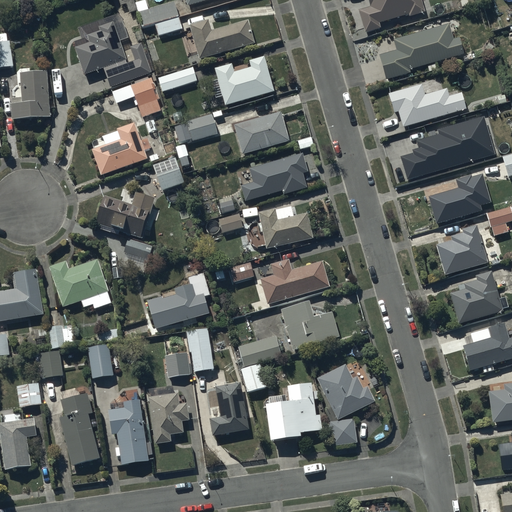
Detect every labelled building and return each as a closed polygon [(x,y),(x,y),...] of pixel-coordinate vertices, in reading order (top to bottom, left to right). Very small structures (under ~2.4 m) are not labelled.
[(137,14),(132,0),(121,0),(118,1),(121,9),(127,7),(130,16),(137,14)] [(184,0),(188,10),(223,0),(184,0)] [(419,0),(366,0),(370,11),(357,14),(364,37),(380,33),(378,26),(408,18),(409,20),(424,16),(419,0)] [(175,5),(137,16),(142,32),(155,28),(159,39),(182,33),(175,5)] [(208,24),(189,29),(198,64),(255,48),(248,25),(211,35),(208,24)] [(114,26),(99,32),(100,35),(87,40),(90,47),(75,52),(84,80),(127,64),(114,26)] [(448,28),(392,44),(395,54),(378,59),(385,85),(410,77),(409,75),(463,59),(458,42),(453,43),(448,28)] [(7,44),(7,37),(0,37),(0,71),(13,70),(10,44),(7,44)] [(231,68),(214,73),(225,110),(274,97),(263,62),(248,66),(250,72),(233,76),(231,68)] [(193,71),(158,81),(163,96),(197,84),(193,71)] [(48,76),(20,77),(21,108),(11,108),(12,124),(50,123),(48,76)] [(151,82),(130,90),(142,121),(161,114),(153,94),(156,93),(151,82)] [(422,88),(388,98),(393,117),(398,116),(403,132),(466,113),(461,96),(449,99),(447,92),(425,98),(422,88)] [(280,117),(234,130),(242,158),(288,145),(280,117)] [(212,118),(186,125),(191,144),(217,137),(212,118)] [(413,158),(400,161),(406,183),(494,159),(483,121),(437,134),(438,139),(417,145),(419,152),(412,154),(413,158)] [(134,127),(117,133),(121,144),(92,154),(101,180),(147,164),(144,155),(151,152),(147,142),(141,144),(134,127)] [(311,140),(297,143),(299,153),(313,149),(311,140)] [(236,150),(224,153),(227,164),(239,160),(236,150)] [(252,187),(241,190),(245,205),(282,195),(283,199),(308,192),(304,178),(309,177),(303,157),(248,173),(252,187)] [(511,179),(511,157),(501,161),(508,181),(511,179)] [(175,163),(153,171),(161,195),(183,187),(175,163)] [(435,229),(481,215),(471,180),(455,184),(457,193),(427,201),(435,229)] [(132,208),(104,200),(96,229),(143,244),(155,203),(135,197),(132,208)] [(232,205),(219,208),(221,217),(234,214),(232,205)] [(494,239),(508,235),(505,226),(511,224),(511,209),(486,217),(490,231),(491,231),(494,239)] [(275,214),(258,217),(265,254),(312,244),(307,218),(277,225),(275,214)] [(239,218),(219,223),(223,237),(242,231),(239,218)] [(444,280),(487,267),(476,230),(462,234),(463,238),(451,242),(452,245),(435,250),(444,280)] [(154,252),(128,244),(124,256),(150,265),(154,252)] [(66,266),(49,272),(64,313),(82,306),(85,312),(94,309),(95,313),(112,307),(108,295),(109,295),(98,263),(69,274),(66,266)] [(270,269),(273,279),(260,283),(267,309),(328,292),(322,267),(291,275),(288,264),(270,269)] [(250,267),(229,272),(233,286),(254,281),(253,277),(255,276),(253,268),(251,269),(250,267)] [(37,274),(14,277),(12,278),(14,294),(0,296),(0,326),(44,320),(37,274)] [(503,316),(502,313),(508,311),(505,299),(498,301),(491,276),(475,280),(477,285),(463,289),(465,294),(449,298),(458,329),(503,316)] [(175,297),(146,305),(154,334),(209,319),(204,301),(209,300),(203,279),(187,283),(189,290),(174,294),(175,297)] [(308,307),(280,315),(292,356),(338,342),(331,317),(312,323),(308,307)] [(62,330),(49,332),(52,353),(65,351),(62,330)] [(469,376),(511,362),(511,342),(509,344),(504,330),(473,339),(475,347),(462,351),(469,376)] [(207,332),(185,335),(188,357),(190,357),(193,377),(213,374),(207,332)] [(100,334),(100,345),(117,344),(117,333),(100,334)] [(7,338),(0,338),(0,359),(9,359),(7,338)] [(274,340),(237,351),(243,372),(280,360),(274,340)] [(109,349),(88,352),(92,383),(113,380),(109,349)] [(59,355),(39,358),(42,382),(63,379),(59,355)] [(187,357),(165,360),(168,382),(190,379),(187,357)] [(260,369),(240,374),(247,397),(266,392),(260,369)] [(345,369),(316,383),(337,425),(375,407),(367,391),(362,393),(356,381),(352,383),(345,369)] [(40,387),(17,390),(20,411),(42,408),(40,387)] [(240,387),(215,391),(220,421),(209,423),(212,441),(248,435),(240,387)] [(311,387),(285,390),(288,409),(265,412),(269,447),(299,443),(298,439),(323,436),(320,418),(315,419),(311,387)] [(492,427),(511,424),(511,387),(504,389),(504,394),(488,396),(492,427)] [(65,421),(60,422),(72,471),(100,463),(89,418),(93,417),(88,397),(61,404),(65,421)] [(178,398),(148,402),(155,450),(171,448),(170,440),(183,438),(182,426),(189,425),(187,407),(180,408),(178,398)] [(149,465),(140,404),(110,408),(111,414),(108,415),(112,439),(118,438),(122,469),(149,465)] [(34,423),(0,427),(0,439),(5,474),(31,470),(27,442),(37,441),(34,423)] [(353,423),(328,426),(334,450),(356,447),(353,423)] [(511,446),(497,449),(501,475),(511,473),(511,446)] [(511,511),(511,497),(500,499),(501,511),(511,511)]
